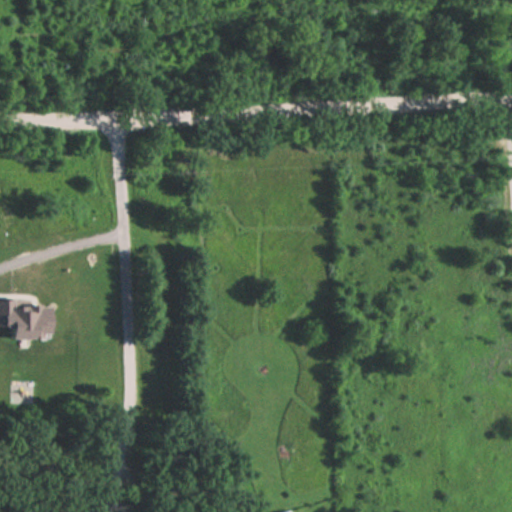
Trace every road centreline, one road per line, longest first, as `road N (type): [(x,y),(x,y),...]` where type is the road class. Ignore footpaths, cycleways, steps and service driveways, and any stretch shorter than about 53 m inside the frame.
road 1 (residential): [(511,95),(0,120)]
road 2 (residential): [(116,114),(128,419),(90,503)]
